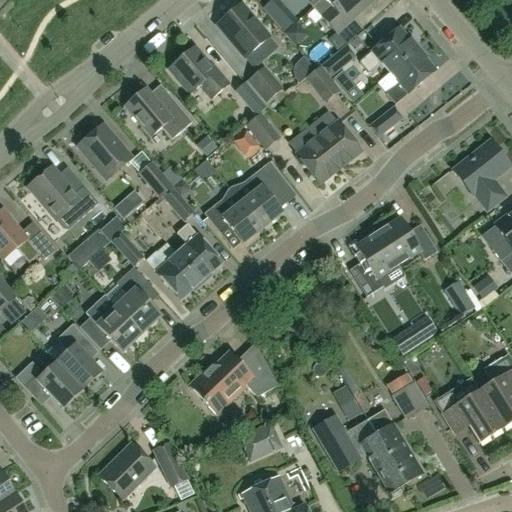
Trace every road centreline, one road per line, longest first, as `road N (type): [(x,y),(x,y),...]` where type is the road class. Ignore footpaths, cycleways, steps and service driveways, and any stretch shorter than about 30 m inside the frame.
road 1 (residential): [(45,475),(127,402),(142,375),(247,291),(258,267),(344,212),(397,157),(502,83)]
road 2 (residential): [(181,0),(0,151)]
